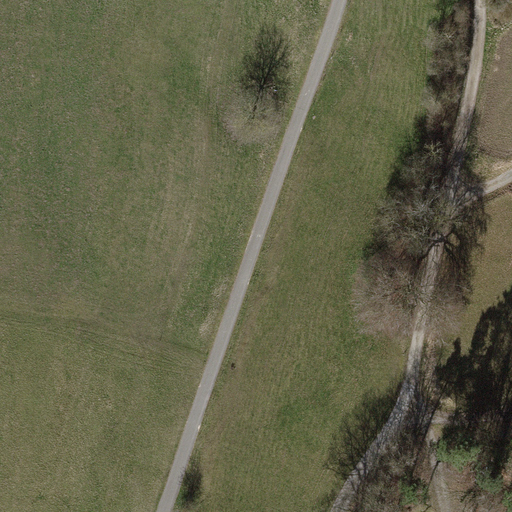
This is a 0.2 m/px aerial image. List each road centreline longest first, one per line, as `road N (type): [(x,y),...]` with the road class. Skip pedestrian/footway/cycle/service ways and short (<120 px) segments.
road 1 (track): [(337,0),(160,511)]
road 2 (track): [(340,511),(407,409),(475,0)]
